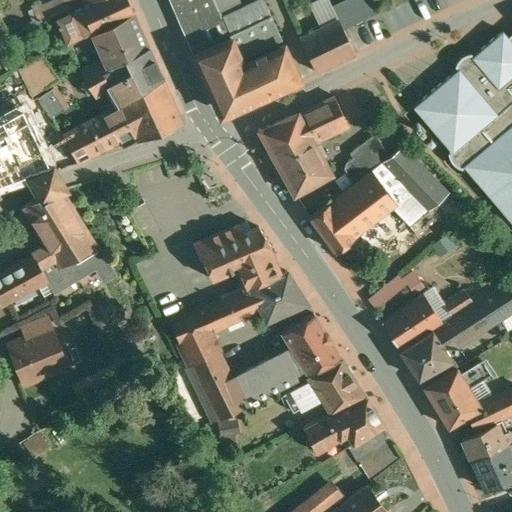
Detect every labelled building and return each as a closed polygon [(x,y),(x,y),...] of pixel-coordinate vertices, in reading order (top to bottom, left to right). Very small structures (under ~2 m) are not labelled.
[(67,0),(48,0),(39,4),(45,20),(72,9),(68,1),(67,0)] [(128,0),(102,0),(58,20),(61,25),(59,26),(59,28),(62,27),(68,43),(134,11),(128,0)] [(82,0),(70,0),(68,1),(71,8),(83,4),(82,0)] [(222,16),(215,0),(170,0),(193,55),(232,37),(241,58),(281,38),(263,0),(256,0),(242,7),(222,16)] [(239,0),(215,0),(222,16),(242,7),(239,0)] [(375,0),(347,0),(333,7),(339,20),(343,29),(379,11),(375,0)] [(511,30),(506,36),(501,30),(472,55),(470,52),(464,53),(459,56),(456,61),(453,66),(456,68),(412,106),(449,150),(447,152),(448,157),(451,162),(455,166),(460,168),(463,166),(511,223),(511,12),(510,13),(511,16),(511,30)] [(134,13),(93,33),(102,51),(103,51),(107,58),(82,72),(95,96),(110,87),(120,104),(163,79),(134,13)] [(339,20),(300,39),(317,72),(355,54),(343,29),(339,20)] [(284,44),(243,63),(241,58),(232,37),(193,55),(216,108),(217,108),(230,113),(301,81),(284,44)] [(163,79),(120,104),(135,133),(139,142),(183,123),(163,79)] [(50,120),(69,108),(57,88),(38,100),(50,120)] [(298,113),(259,131),(294,194),(331,173),(314,142),(349,126),(335,96),(298,113)] [(120,104),(74,130),(89,157),(135,133),(120,104)] [(382,104),(358,119),(374,143),(352,158),(353,158),(346,163),(344,169),(353,182),(410,140),(382,104)] [(74,130),(63,136),(78,163),(89,157),(74,130)] [(448,193),(403,146),(372,169),(397,203),(394,206),(412,224),(448,193)] [(59,187),(64,185),(53,163),(26,176),(37,197),(42,195),(43,197),(60,188),(59,187)] [(372,169),(310,216),(335,251),(394,206),(397,203),(372,169)] [(60,188),(43,197),(42,195),(37,197),(38,198),(23,206),(47,246),(60,267),(79,255),(81,258),(87,260),(96,254),(97,249),(95,246),(97,244),(96,243),(64,192),(67,191),(64,185),(59,187),(60,188)] [(258,226),(242,234),(237,225),(193,244),(205,271),(207,270),(211,279),(235,269),(243,289),(249,287),(280,273),(272,253),(274,252),(258,226)] [(79,255),(60,267),(47,246),(34,254),(48,280),(47,281),(55,294),(109,261),(98,243),(96,243),(97,244),(95,246),(97,249),(96,254),(87,260),(81,258),(79,255)] [(34,254),(0,272),(0,306),(47,281),(48,280),(34,254)] [(306,302),(286,271),(280,273),(249,287),(249,288),(261,309),(266,320),(306,302)] [(415,297),(400,274),(368,296),(382,318),(415,297)] [(511,287),(508,280),(433,330),(442,343),(453,335),(459,345),(511,311),(511,287)] [(249,288),(201,309),(200,308),(169,320),(180,345),(181,345),(210,332),(261,309),(249,288)] [(464,289),(444,302),(453,315),(473,303),(464,289)] [(423,293),(382,321),(400,349),(432,329),(442,322),(423,293)] [(340,357),(313,314),(280,331),(291,349),(304,369),(307,374),(340,357)] [(46,316),(23,325),(27,336),(51,327),(46,316)] [(27,336),(9,344),(24,381),(66,364),(51,327),(27,336)] [(432,329),(400,349),(400,350),(423,386),(457,367),(442,343),(433,330),(432,329)] [(210,332),(181,345),(190,365),(220,351),(210,332)] [(284,350),(233,377),(242,397),(241,398),(245,405),(298,378),(296,373),(304,369),(291,349),(285,352),(284,350)] [(233,377),(220,351),(190,365),(217,420),(240,408),(236,400),(241,398),(242,397),(233,377)] [(364,395),(340,357),(307,374),(306,374),(308,378),(320,396),(330,413),(332,412),(364,395)] [(457,367),(423,386),(448,427),(468,415),(481,407),(479,403),(468,386),(478,380),(471,368),(461,374),(457,367)] [(110,375),(80,390),(88,406),(118,391),(110,375)] [(320,396),(308,378),(289,389),(299,407),(320,396)] [(511,387),(479,403),(481,407),(468,415),(475,431),(509,415),(510,415),(511,413),(511,387)] [(383,425),(364,395),(332,412),(345,435),(351,445),(383,425)] [(345,435),(332,412),(330,413),(303,427),(316,453),(345,435)] [(496,422),(462,438),(471,459),(511,440),(511,438),(508,430),(501,433),(496,422)] [(511,440),(471,459),(485,489),(511,477),(511,440)] [(346,502),(332,483),(293,511),(383,511),(366,488),(346,502)]
